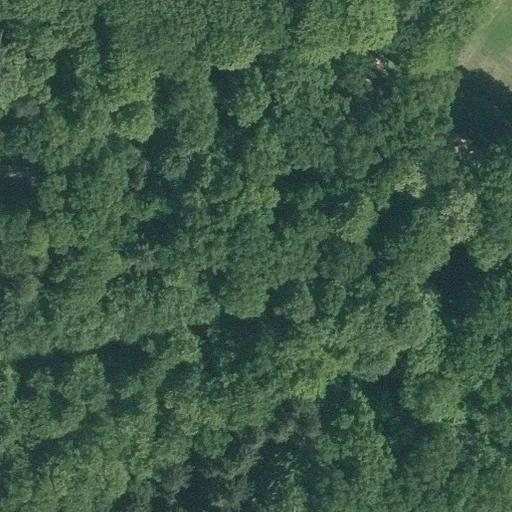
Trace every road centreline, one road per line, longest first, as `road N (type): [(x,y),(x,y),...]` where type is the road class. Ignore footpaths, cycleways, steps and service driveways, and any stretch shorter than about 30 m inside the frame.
road 1 (track): [(511,171),(347,67)]
road 2 (track): [(235,0),(347,67)]
